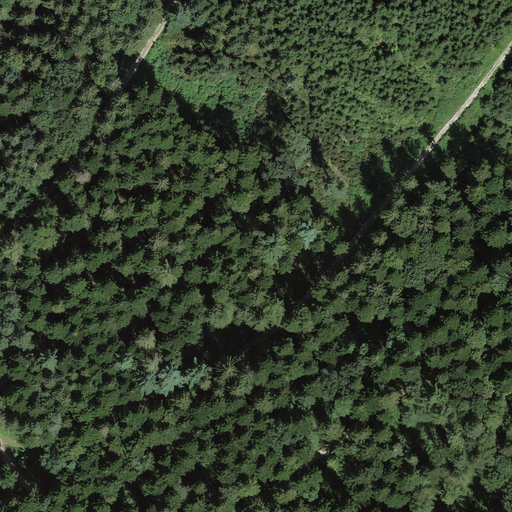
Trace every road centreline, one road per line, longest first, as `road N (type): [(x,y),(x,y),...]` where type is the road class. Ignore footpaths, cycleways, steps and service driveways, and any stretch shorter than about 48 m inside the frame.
road 1 (track): [(26,494),(46,447),(269,333),(324,277),(511,42)]
road 2 (track): [(236,511),(373,405),(511,334)]
road 3 (track): [(0,239),(130,80),(173,0)]
